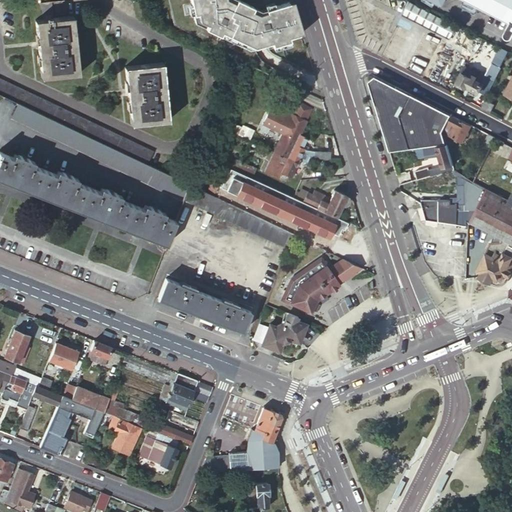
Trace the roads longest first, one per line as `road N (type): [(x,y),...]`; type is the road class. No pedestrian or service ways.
road 1 (unclassified): [(0,442),(170,503),(229,365)]
road 2 (secondary): [(0,276),(229,365)]
road 3 (secondary): [(333,67),(393,263)]
road 4 (residential): [(333,67),(377,65),(511,134)]
